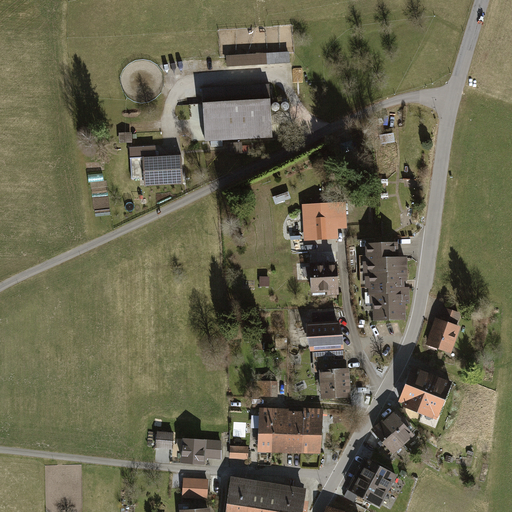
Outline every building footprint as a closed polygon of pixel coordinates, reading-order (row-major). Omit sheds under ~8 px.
[(236,54),(226,55),(226,56),(226,66),(289,62),(288,51),(280,52),(268,52),(249,53),(236,54)] [(269,86),(202,90),(205,143),(210,143),(210,149),(223,149),(223,142),(272,139),(269,86)] [(119,132),(119,142),(131,141),(131,132),(119,132)] [(227,144),(227,153),(242,153),(242,144),(227,144)] [(182,156),(144,157),(145,186),(183,185),(182,156)] [(289,190),(272,196),(275,203),(292,198),(289,190)] [(302,206),(304,241),(338,239),(337,228),(348,227),(346,204),(302,206)] [(373,304),(374,320),(405,319),(404,303),(407,303),(406,298),(411,298),(410,286),(406,286),(406,280),(410,279),(409,254),(399,254),(399,240),(366,242),(366,261),(363,261),(364,273),(366,273),(366,288),(369,288),(370,304),(373,304)] [(310,263),(312,293),(339,291),(337,261),(310,263)] [(268,277),(259,277),(259,286),(268,286),(268,277)] [(435,316),(426,344),(451,352),(460,324),(457,323),(461,312),(444,306),(440,318),(435,316)] [(306,322),(311,352),(313,351),(343,350),(339,321),(306,322)] [(275,338),(275,349),(287,348),(287,338),(275,338)] [(313,370),(319,370),(321,398),(351,396),(349,368),(346,369),(345,351),(312,353),(313,370)] [(413,364),(399,402),(438,417),(452,379),(413,364)] [(278,382),(254,381),(254,396),(277,397),(278,382)] [(260,407),(258,452),(272,452),(274,408),(260,407)] [(274,408),(272,452),(301,454),(303,409),(274,408)] [(303,409),(301,454),(321,454),(323,408),(303,408),(303,409)] [(394,411),(384,419),(406,445),(416,436),(394,411)] [(371,430),(393,455),(406,445),(384,419),(371,430)] [(172,432),(156,431),(155,447),(171,448),(172,432)] [(222,439),(181,436),(179,462),(203,464),(204,457),(220,458),(222,439)] [(249,446),(230,446),(229,458),(248,458),(249,446)] [(354,472),(389,490),(398,473),(363,455),(354,472)] [(354,472),(345,489),(380,507),(389,490),(354,472)] [(183,477),(182,497),(208,498),(208,494),(209,478),(183,477)] [(306,488),(232,477),(227,511),(306,511),(308,500),(304,500),(306,488)]
